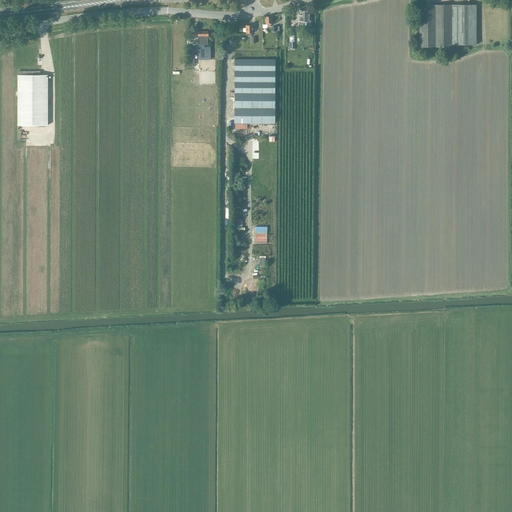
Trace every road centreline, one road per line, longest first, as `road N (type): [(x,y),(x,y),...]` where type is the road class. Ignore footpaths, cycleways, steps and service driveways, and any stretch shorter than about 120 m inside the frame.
road 1 (unknown): [(223,136),(230,284),(247,274),(251,234),(252,162),(238,145)]
road 2 (unclassified): [(0,38),(100,14),(253,14)]
road 3 (secondary): [(128,0),(0,15)]
road 4 (unknown): [(236,15),(223,136)]
